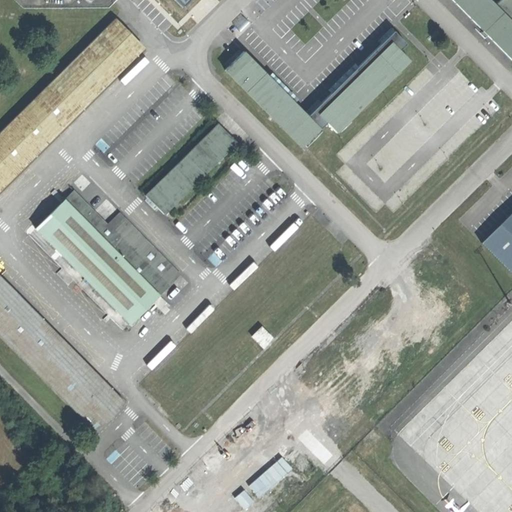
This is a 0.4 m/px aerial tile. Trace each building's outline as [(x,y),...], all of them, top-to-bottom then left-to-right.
[(173,0),(182,9),(191,0),(203,0),(204,1),(205,0),(173,0)] [(511,0),(494,0),(494,1),(492,0),(452,0),(511,63),(511,0)] [(116,19),(0,130),(0,189),(145,49),(116,19)] [(394,35),(318,113),(338,134),(411,59),(403,49),(408,43),(394,35)] [(323,124),(243,50),(226,67),(302,145),(323,124)] [(221,123),(148,195),(166,214),(238,142),(221,123)] [(131,327),(184,271),(119,212),(109,223),(75,189),(36,228),(131,327)] [(511,213),(481,244),(511,274),(511,213)] [(0,272),(0,332),(98,434),(129,405),(0,272)] [(262,325),(250,335),(263,348),(274,338),(262,325)]
